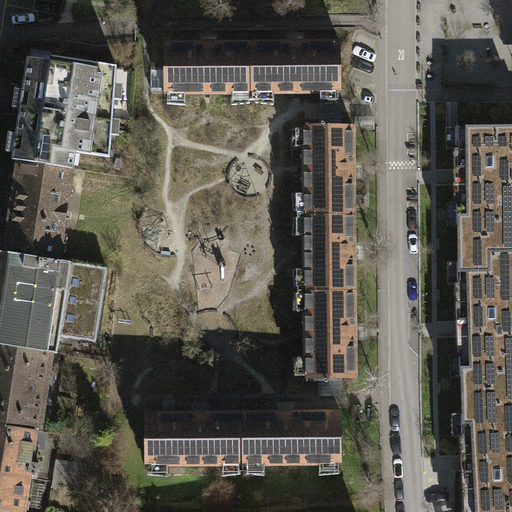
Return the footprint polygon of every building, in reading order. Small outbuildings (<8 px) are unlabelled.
[(340,42),(251,43),(252,92),(340,91),(340,42)] [(251,43),(164,44),(165,93),(252,92),(251,43)] [(14,152),(13,159),(72,168),(75,152),(109,157),(111,135),(118,134),(120,119),(112,119),(113,98),(122,98),(122,84),(115,84),(116,66),(50,56),(49,53),(31,50),(25,92),(15,90),(13,108),(19,108),(16,134),(9,133),(6,151),(14,152)] [(353,213),(352,125),(302,125),(303,168),(303,214),(353,213)] [(511,125),(457,127),(457,148),(453,148),(454,204),(458,204),(458,236),(493,235),(493,251),(511,251),(511,125)] [(0,241),(0,250),(58,260),(72,168),(13,159),(10,175),(15,179),(7,231),(1,234),(0,241)] [(354,289),(353,213),(303,214),(303,245),(303,289),(354,289)] [(493,235),(458,236),(459,283),(455,283),(457,356),(461,356),(462,387),(496,386),(497,402),(511,401),(511,251),(493,251),(493,235)] [(0,345),(50,353),(56,354),(59,337),(96,343),(107,267),(58,260),(0,250),(0,345)] [(354,375),(354,289),(303,289),(304,375),(354,375)] [(0,423),(34,428),(38,429),(50,353),(0,345),(0,423)] [(496,386),(462,387),(464,435),(460,435),(462,511),(511,511),(511,401),(497,402),(496,386)] [(242,463),(341,462),(341,411),(241,412),(242,463)] [(145,464),(242,463),(241,412),(144,413),(145,464)] [(0,505),(22,509),(27,470),(38,471),(40,453),(31,452),(34,428),(0,423),(0,505)]
